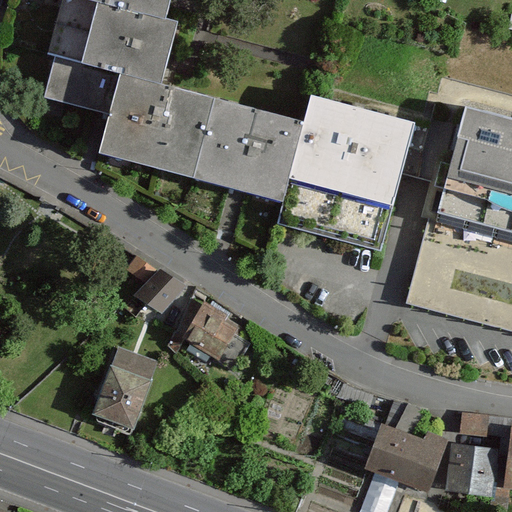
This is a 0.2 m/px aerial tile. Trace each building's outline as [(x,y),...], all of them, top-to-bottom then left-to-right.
[(67,0),(53,56),(60,58),(165,85),(181,21),(170,18),(175,0),(67,0)] [(286,201),(292,179),(307,121),(165,85),(60,58),(49,100),(113,117),(104,154),(286,201)] [(313,95),(307,121),(292,179),(397,206),(418,123),(313,95)] [(442,214),(511,232),(511,119),(470,108),(442,214)] [(511,232),(442,214),(418,305),(511,330),(511,232)] [(152,269),(139,259),(129,272),(143,282),(152,269)] [(183,289),(162,272),(141,297),(161,314),(183,289)] [(230,318),(208,305),(188,339),(226,361),(242,335),(226,326),(230,318)] [(158,362),(121,350),(99,415),(136,428),(158,362)] [(497,418),(464,414),(462,432),(495,436),(497,418)] [(436,442),(396,427),(381,468),(439,490),(457,441),(439,434),(436,442)] [(511,450),(467,446),(461,494),(501,498),(503,485),(511,485),(511,450)]
